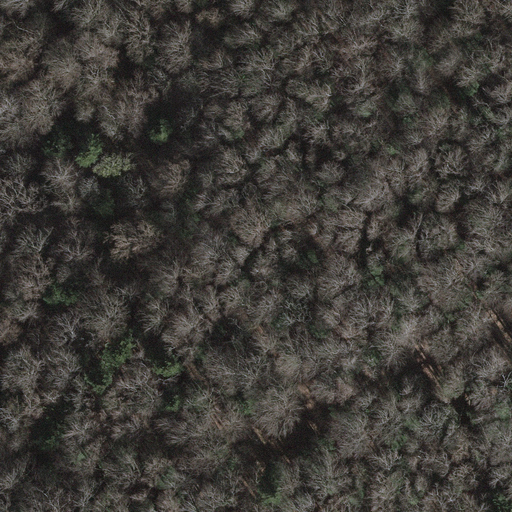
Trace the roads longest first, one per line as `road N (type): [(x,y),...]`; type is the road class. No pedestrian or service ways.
road 1 (track): [(0,433),(233,417),(333,386),(511,309)]
road 2 (track): [(233,417),(511,469)]
